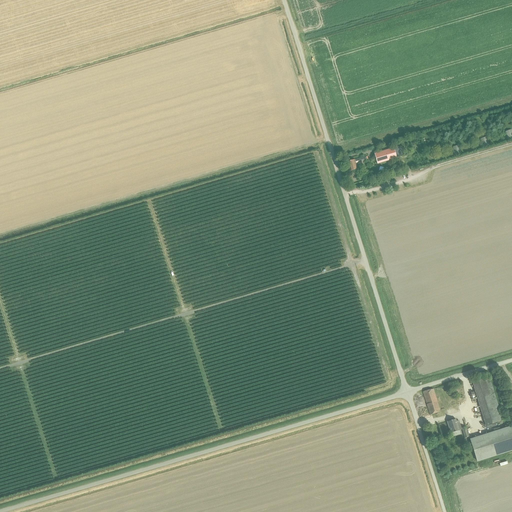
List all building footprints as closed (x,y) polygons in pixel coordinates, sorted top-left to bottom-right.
[(509,130),(503,132),(506,138),(511,136),(509,130)] [(398,147),(374,154),(377,164),(401,157),(402,156),(403,156),(402,154),(401,154),(400,154),(399,152),(400,152),(401,152),(400,146),(399,147),(398,147)] [(359,159),(347,162),(349,168),(350,171),(357,169),(357,168),(355,164),(356,163),(357,163),(357,162),(358,162),(358,161),(359,161),(361,160),(362,162),(367,160),(367,159),(366,157),(359,159)] [(495,423),(502,421),(489,377),(472,382),(485,426),(486,426),(495,423)] [(429,415),(440,412),(433,389),(423,392),(429,415)] [(455,419),(446,422),(450,433),(458,431),(459,431),(459,430),(462,429),(464,438),(469,437),(466,427),(461,428),(459,420),(456,421),(455,419)] [(470,439),(477,462),(511,450),(511,431),(510,427),(470,439)]
